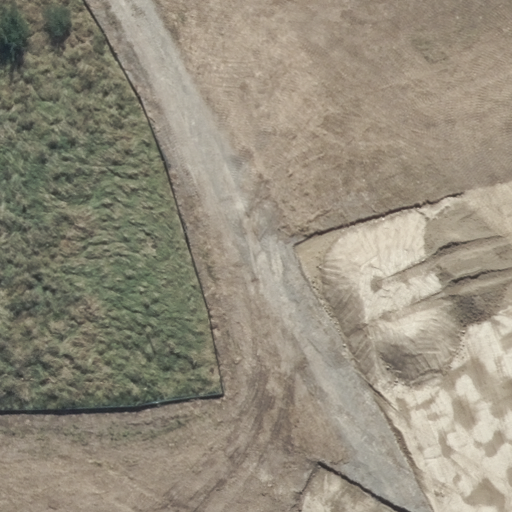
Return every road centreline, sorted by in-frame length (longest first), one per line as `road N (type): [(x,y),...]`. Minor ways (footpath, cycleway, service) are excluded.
road 1 (residential): [(511,116),(394,151),(122,206),(56,235),(0,347)]
road 2 (residential): [(0,399),(229,511)]
